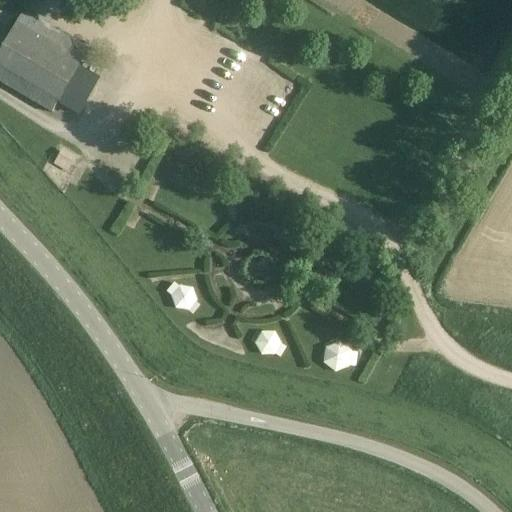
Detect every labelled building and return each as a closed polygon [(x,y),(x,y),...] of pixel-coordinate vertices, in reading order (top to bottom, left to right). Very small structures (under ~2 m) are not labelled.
[(89,50),(23,13),(0,54),(0,84),(51,115),(89,50)] [(61,150),(53,165),(67,172),(75,158),(61,150)] [(347,230),(329,259),(340,266),(358,237),(347,230)] [(178,288),(170,298),(174,311),(187,313),(196,303),(192,290),(178,288)] [(260,334),(253,346),(260,357),(274,357),(280,346),(274,334),(260,334)] [(325,351),(323,366),(335,375),(349,369),(351,354),(339,345),(325,351)]
